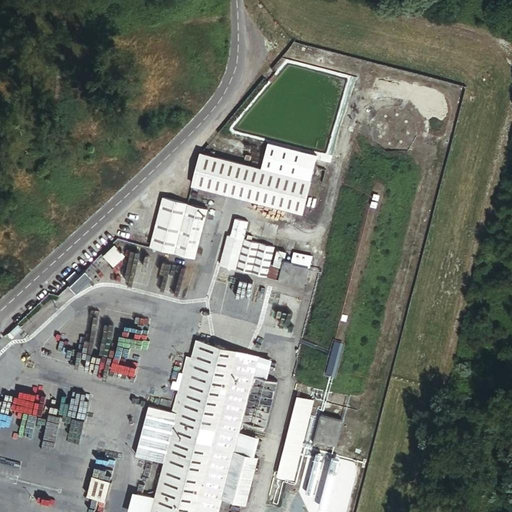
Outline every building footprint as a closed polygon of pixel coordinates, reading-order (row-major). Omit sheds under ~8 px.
[(405,141),(405,114),(381,114),(381,141),(405,141)] [(316,154),(267,142),(260,169),(199,153),(191,185),(301,213),(316,154)] [(208,261),(221,213),(162,197),(149,246),(208,261)] [(270,264),(274,247),(244,240),(248,222),(235,219),(231,237),(227,236),(220,265),(304,286),(311,257),(294,253),(291,264),(283,262),(286,252),(277,250),(273,265),(270,264)] [(122,254),(112,244),(101,255),(111,265),(122,254)] [(67,286),(73,293),(88,279),(82,272),(67,286)] [(16,324),(7,332),(11,336),(19,328),(16,324)] [(335,373),(343,341),(334,338),(326,370),(335,373)] [(252,458),(258,437),(239,432),(242,423),(264,429),(277,382),(267,379),(272,360),(196,340),(191,358),(187,356),(172,412),(159,461),(164,462),(155,497),(134,492),(128,511),(219,511),(223,500),(244,505),(256,459),(252,458)] [(293,479),(312,400),(296,396),(276,475),(293,479)] [(159,461),(172,412),(148,405),(135,454),(159,461)] [(337,442),(343,420),(319,413),(311,443),(316,445),(318,442),(330,445),(333,445),(335,445),(336,444),(337,442)] [(106,499),(111,480),(93,475),(88,494),(106,499)]
